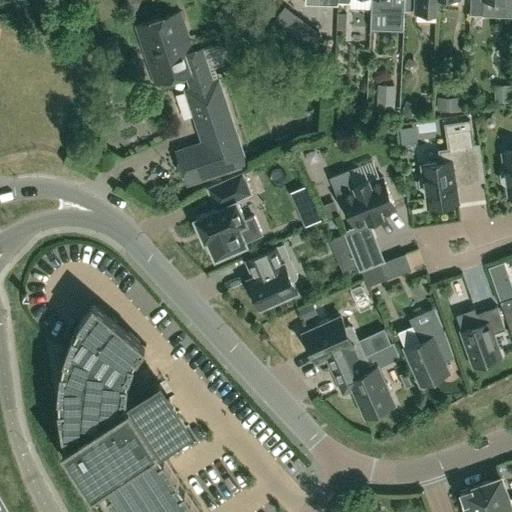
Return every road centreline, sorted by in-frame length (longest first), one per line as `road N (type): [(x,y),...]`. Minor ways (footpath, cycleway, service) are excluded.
road 1 (residential): [(135,241),(337,466)]
road 2 (unclassified): [(135,241),(88,199),(0,194)]
road 3 (unclassified): [(0,244),(69,217),(135,241)]
